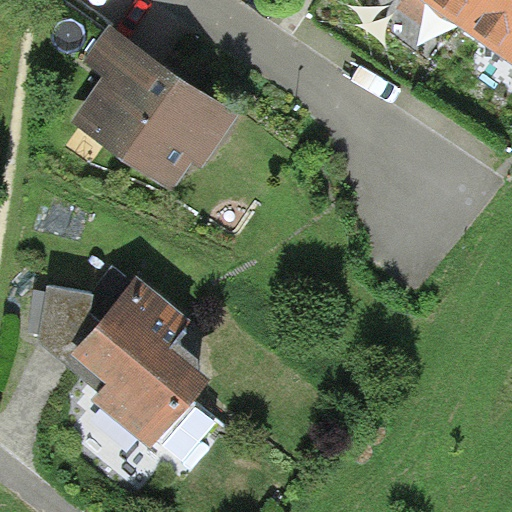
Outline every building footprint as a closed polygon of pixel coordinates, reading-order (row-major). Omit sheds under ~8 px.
[(421,0),(461,29),(482,0),(421,0)] [(511,0),(482,0),(461,29),(511,65),(511,0)] [(102,77),(70,124),(172,193),(192,164),(202,171),(240,116),(109,27),(84,65),(102,77)] [(65,365),(71,357),(133,284),(113,266),(91,293),(48,285),(37,344),(65,365)] [(189,324),(137,280),(133,284),(71,357),(106,387),(91,402),(150,452),(209,385),(168,353),(189,324)]
